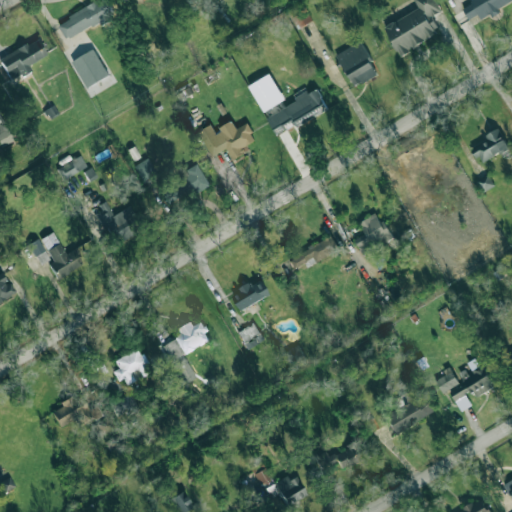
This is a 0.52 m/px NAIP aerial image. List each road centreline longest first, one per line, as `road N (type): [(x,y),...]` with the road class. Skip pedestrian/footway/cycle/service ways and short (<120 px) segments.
road 1 (residential): [(0,369),(511,58)]
road 2 (residential): [(371,511),(511,427)]
